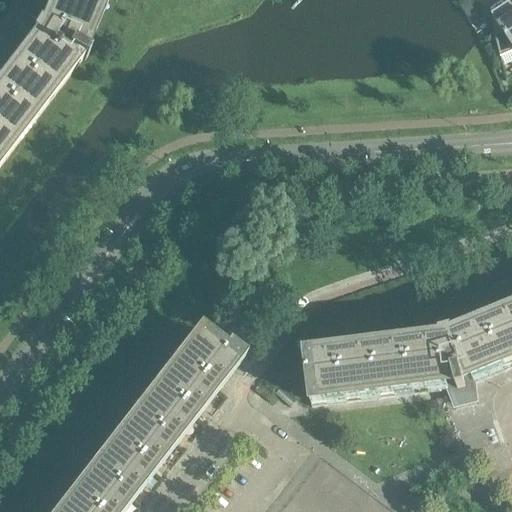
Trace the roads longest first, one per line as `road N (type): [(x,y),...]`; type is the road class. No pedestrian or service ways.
road 1 (secondary): [(0,393),(153,195),(208,165),(511,143)]
road 2 (residential): [(249,511),(288,460),(230,416),(157,511)]
